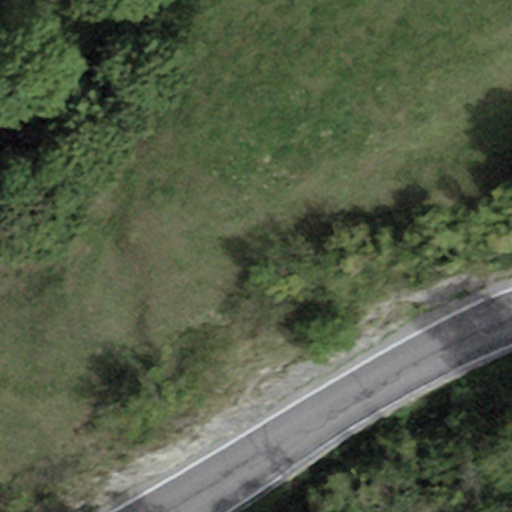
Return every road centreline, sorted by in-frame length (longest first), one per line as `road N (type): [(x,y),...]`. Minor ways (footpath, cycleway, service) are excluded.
road 1 (tertiary): [(511,319),(458,341),(169,511)]
road 2 (unclassified): [(163,0),(0,165)]
